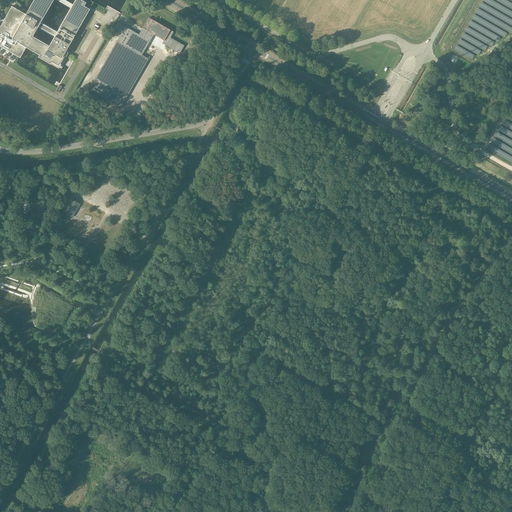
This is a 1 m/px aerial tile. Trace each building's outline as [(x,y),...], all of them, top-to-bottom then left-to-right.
[(20,58),(26,47),(39,55),(38,57),(58,69),(68,53),(65,51),(91,7),(85,4),(87,0),(75,0),(73,4),(64,0),(33,0),(28,11),(26,14),(12,6),(2,24),(0,26),(0,46),(12,53),(20,58)] [(275,0),(275,1),(272,0),(248,0),(248,1),(274,16),(275,13),(281,17),(282,13),(286,15),(294,1),(291,0),(275,0)] [(349,15),(326,4),(328,0),(321,0),(320,4),(323,5),(318,14),(343,26),(349,15)] [(139,35),(117,23),(114,30),(121,34),(89,90),(120,108),(148,59),(141,55),(153,34),(163,40),(162,44),(179,54),(184,46),(170,38),(173,32),(149,18),(139,35)] [(69,198),(61,211),(72,217),(80,204),(69,198)]
